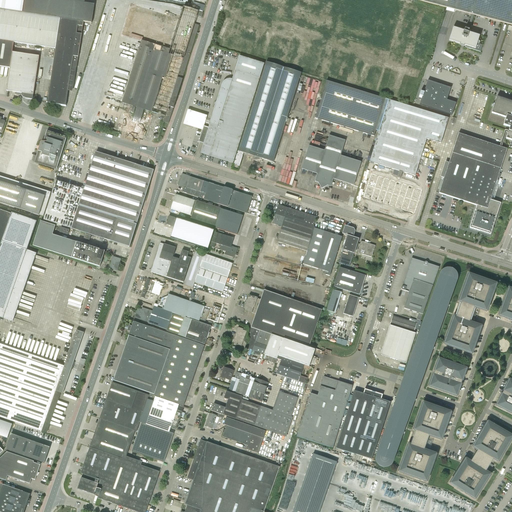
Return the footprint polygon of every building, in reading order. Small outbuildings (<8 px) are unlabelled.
[(14,43),(55,49),(47,103),(50,104),(66,107),(72,67),(76,68),(83,23),(91,24),(94,5),(62,0),(0,0),(0,67),(10,69),(12,53),(14,43)] [(511,0),(417,0),(418,1),(446,8),(446,11),(453,13),(454,13),(454,10),(465,13),(470,15),(471,15),(474,15),(476,16),(500,22),(502,23),(508,24),(511,25),(511,0)] [(201,18),(203,14),(183,8),(180,17),(171,14),(170,17),(132,5),(122,35),(142,41),(122,103),(137,108),(132,122),(131,122),(128,131),(138,134),(140,125),(139,124),(144,110),(165,117),(163,122),(168,124),(198,26),(194,25),(197,16),(201,18)] [(453,28),(449,41),(466,46),(465,47),(480,52),(481,51),(482,47),(483,45),(477,44),(480,36),(469,33),(470,30),(469,30),(474,15),(471,15),(467,29),(465,29),(464,31),(453,28)] [(39,57),(12,53),(10,69),(6,91),(22,94),(21,96),(23,98),(25,98),(25,99),(32,100),(39,57)] [(200,137),(198,142),(203,143),(201,150),(200,154),(204,155),(233,164),(264,64),(239,56),(232,79),(231,79),(230,79),(229,79),(228,79),(227,79),(226,79),(225,80),(224,80),(223,81),(222,82),(219,93),(216,102),(215,102),(214,107),(215,107),(208,128),(203,126),(202,131),(200,137)] [(266,63),(244,134),(234,164),(240,166),(244,154),(273,163),(301,74),(266,63)] [(326,81),(315,118),(332,124),(366,134),(374,137),(375,134),(376,131),(379,132),(388,100),(332,83),(326,81)] [(420,91),(418,97),(422,98),(419,105),(452,115),(456,103),(447,100),(451,88),(427,81),(424,92),(420,91)] [(509,127),(508,131),(506,139),(511,140),(511,102),(497,97),(491,113),(506,118),(503,125),(509,127)] [(369,162),(394,170),(399,171),(397,178),(400,179),(402,172),(415,176),(421,156),(426,139),(441,144),(444,134),(448,118),(412,107),(388,100),(379,132),(378,134),(369,162)] [(202,131),(204,127),(207,117),(189,111),(184,125),(202,131)] [(66,139),(51,134),(48,142),(42,142),(41,142),(41,143),(39,149),(35,161),(57,168),(66,139)] [(503,148),(499,147),(458,134),(439,193),(476,206),(469,228),(490,235),(500,203),(493,201),(498,187),(495,186),(507,149),(503,148)] [(341,156),(345,141),(329,136),(324,151),(309,146),(301,169),(317,174),(315,182),(318,183),(321,189),(330,185),(331,185),(333,179),(354,186),(361,163),(341,156)] [(130,247),(154,171),(96,153),(93,162),(92,164),(72,229),(130,247)] [(252,197),(223,188),(182,174),(178,185),(184,187),(183,192),(204,199),(203,200),(218,205),(247,213),(252,197)] [(371,174),(363,197),(414,213),(421,190),(371,174)] [(0,182),(0,203),(20,210),(39,216),(43,217),(49,198),(45,197),(43,196),(26,191),(0,182)] [(243,216),(221,209),(197,201),(196,202),(176,195),(171,210),(192,216),(190,220),(215,228),(237,235),(243,216)] [(276,214),(275,215),(313,227),(317,217),(279,205),(276,214)] [(11,213),(11,214),(0,210),(0,318),(3,319),(4,318),(13,322),(36,254),(27,250),(37,222),(11,213)] [(313,228),(313,227),(275,215),(272,224),(282,227),(277,242),(307,251),(302,264),(323,271),(322,274),(329,276),(342,237),(314,228),(313,228)] [(166,225),(173,227),(174,227),(176,219),(169,216),(166,225)] [(177,219),(171,238),(174,239),(196,246),(208,250),(214,231),(202,227),(180,220),(177,219)] [(105,251),(77,243),(53,235),(55,226),(41,222),(33,247),(100,267),(105,251)] [(347,236),(338,263),(339,263),(349,267),(353,256),(357,243),(359,239),(353,237),(354,232),(353,229),(344,226),(341,234),(347,236)] [(212,242),(210,247),(214,248),(216,244),(222,245),(220,250),(228,252),(228,253),(227,255),(233,257),(234,255),(235,255),(237,249),(231,247),(234,238),(219,233),(215,232),(211,242),(212,242)] [(371,257),(375,246),(360,242),(357,253),(371,257)] [(178,264),(171,262),(176,248),(160,243),(151,272),(183,283),(191,258),(187,257),(189,252),(182,250),(178,264)] [(228,278),(232,264),(195,251),(190,265),(228,278)] [(117,270),(120,262),(117,261),(118,259),(113,257),(110,268),(117,270)] [(402,289),(402,290),(409,292),(404,308),(418,313),(416,319),(420,321),(422,314),(423,315),(438,269),(437,268),(428,264),(427,263),(426,262),(425,262),(424,263),(414,260),(411,261),(403,286),(402,286),(401,287),(401,288),(402,289)] [(228,278),(190,265),(183,285),(193,288),(195,283),(223,292),(228,278)] [(359,295),(365,276),(339,268),(333,287),(359,295)] [(454,269),(452,269),(451,268),(448,268),(445,269),(443,270),(442,271),(441,273),(403,380),(402,384),(376,456),(375,460),(376,463),(378,465),(381,466),(383,468),(386,468),(390,467),(392,465),(394,460),(395,458),(405,429),(418,393),(425,371),(446,313),(455,287),(458,279),(458,276),(457,274),(456,271),(454,269)] [(474,308),(487,312),(496,284),(484,279),(481,278),(468,274),(459,302),(461,303),(456,317),(453,316),(444,344),(456,349),(459,350),(472,354),(481,326),(469,322),(471,317),(475,318),(475,316),(476,314),(473,313),(474,308)] [(148,279),(141,297),(144,298),(150,282),(150,280),(148,279)] [(511,289),(508,288),(498,316),(511,320),(511,289)] [(333,290),(332,294),(326,311),(335,313),(342,293),(333,290)] [(271,335),(308,348),(322,311),(264,291),(261,300),(257,299),(257,298),(249,296),(244,310),(252,313),(256,314),(251,328),(259,331),(271,335)] [(352,317),(358,298),(349,295),(343,314),(352,317)] [(178,336),(184,318),(154,307),(152,312),(144,309),(144,311),(138,309),(135,318),(148,323),(148,324),(167,330),(166,332),(178,336)] [(413,333),(414,333),(417,323),(393,316),(390,325),(380,356),(406,364),(415,334),(413,333)] [(205,345),(211,327),(184,318),(178,336),(205,345)] [(127,341),(113,381),(123,384),(150,394),(149,395),(153,397),(153,396),(154,395),(157,384),(169,350),(174,336),(133,322),(132,326),(129,325),(128,327),(127,329),(127,330),(130,331),(128,336),(127,341)] [(241,347),(247,332),(243,331),(243,330),(238,328),(232,343),(241,347)] [(247,348),(253,350),(255,342),(259,331),(251,328),(249,333),(251,333),(249,337),(251,337),(247,348)] [(0,343),(0,417),(41,432),(55,391),(63,394),(84,333),(77,331),(64,366),(0,343)] [(264,355),(267,347),(270,337),(271,335),(259,331),(255,342),(253,350),(252,351),(264,355)] [(267,347),(264,355),(277,359),(281,361),(276,374),(298,382),(306,385),(308,379),(300,376),(304,365),(310,367),(312,361),(313,358),(316,351),(308,348),(271,335),(270,337),(267,347)] [(153,396),(153,397),(155,397),(155,396),(183,406),(191,384),(204,346),(174,336),(169,350),(157,384),(154,395),(153,396)] [(337,338),(335,344),(346,347),(347,341),(337,338)] [(457,397),(461,384),(460,384),(461,381),(462,381),(467,369),(439,359),(434,371),(435,372),(434,374),(433,374),(429,387),(457,397)] [(233,377),(231,377),(233,371),(224,368),(221,377),(232,381),(233,377)] [(234,378),(233,377),(232,381),(228,391),(244,396),(249,384),(251,378),(236,372),(234,378)] [(309,398),(296,437),(332,448),(333,448),(352,386),(348,384),(332,379),(323,377),(321,384),(316,400),(309,398)] [(252,386),(249,384),(244,396),(248,398),(261,402),(268,383),(255,379),(252,386)] [(511,380),(509,380),(503,391),(502,391),(502,390),(501,392),(500,393),(500,394),(502,394),(496,406),(511,414),(511,380)] [(155,397),(153,397),(149,395),(149,396),(112,383),(74,490),(136,511),(145,511),(159,472),(122,459),(127,445),(130,446),(135,431),(136,432),(139,422),(141,423),(145,424),(155,397)] [(373,401),(371,400),(373,392),(365,390),(363,394),(354,391),(336,449),(354,454),(370,404),(371,404),(372,401),(373,402),(373,401)] [(254,426),(260,407),(241,400),(242,397),(226,391),(224,399),(228,400),(225,408),(213,404),(211,411),(218,414),(224,416),(254,426)] [(272,411),(260,407),(254,426),(285,438),(292,418),(291,417),(298,399),(278,392),(272,411)] [(382,395),(373,392),(371,400),(373,401),(373,402),(372,401),(371,404),(370,404),(354,454),(371,460),(390,402),(380,399),(382,395)] [(155,397),(145,424),(169,433),(170,429),(176,431),(182,413),(177,411),(178,405),(155,397)] [(427,440),(429,436),(441,440),(451,412),(439,408),(439,407),(436,406),(436,407),(423,402),(413,430),(415,431),(410,445),(408,444),(398,472),(411,477),(414,478),(426,482),(436,454),(424,450),(426,445),(429,446),(430,444),(431,442),(427,440)] [(212,429),(216,416),(209,414),(205,427),(212,429)] [(258,454),(265,432),(226,418),(223,425),(226,426),(222,437),(247,446),(246,450),(258,454)] [(0,435),(7,438),(12,425),(0,420),(0,435)] [(466,459),(450,484),(461,491),(463,493),(463,492),(475,500),(491,474),(488,473),(486,471),(489,467),(492,469),(492,468),(493,467),(493,466),(490,464),(493,459),(498,462),(511,438),(511,435),(502,430),(502,429),(499,428),(487,422),(472,447),(479,451),(475,457),(472,463),(466,459)] [(169,433),(145,424),(141,423),(131,451),(163,463),(173,434),(169,433)] [(11,434),(5,450),(44,463),(50,447),(11,434)] [(207,442),(205,446),(199,444),(187,478),(193,480),(185,504),(187,505),(184,511),(183,511),(181,511),(180,511),(263,511),(279,467),(207,442)] [(0,458),(0,478),(6,481),(7,476),(30,484),(31,479),(35,480),(40,465),(33,463),(34,462),(7,452),(0,458)] [(311,454),(294,511),(320,511),(336,460),(311,454)] [(1,485),(0,488),(0,511),(23,511),(30,495),(1,485)]
